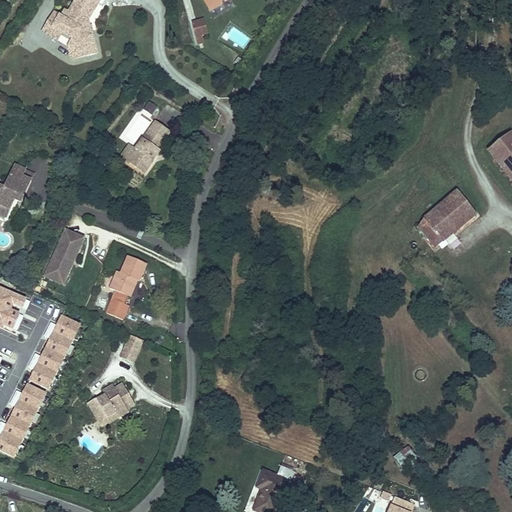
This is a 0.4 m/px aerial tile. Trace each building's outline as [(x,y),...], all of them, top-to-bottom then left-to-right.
[(103,6),(92,0),(83,0),(73,18),(69,25),(65,22),(58,18),(47,37),(51,39),(55,31),(66,38),(78,45),(73,52),(77,65),(89,62),(102,58),(99,49),(93,31),(92,32),(89,33),(87,28),(90,27),(90,26),(103,6)] [(207,0),(213,10),(224,4),(223,0),(207,0)] [(207,21),(195,25),(200,41),(206,39),(212,37),(207,21)] [(66,38),(55,31),(51,39),(62,45),(66,38)] [(206,39),(200,41),(201,47),(208,45),(206,39)] [(250,64),(244,60),(239,65),(245,70),(250,64)] [(511,84),(501,80),(497,92),(511,97),(511,84)] [(131,162),(138,167),(142,161),(151,167),(160,154),(158,152),(162,146),(173,131),(158,120),(139,148),(140,149),(131,162)] [(511,182),(511,138),(509,135),(487,152),(511,182)] [(142,161),(138,167),(147,173),(151,167),(142,161)] [(17,164),(15,170),(25,174),(27,168),(17,164)] [(25,174),(33,178),(36,172),(27,168),(25,174)] [(0,182),(0,205),(2,200),(13,204),(17,195),(14,194),(16,190),(26,194),(27,192),(33,178),(25,174),(15,170),(8,186),(0,182)] [(423,219),(418,227),(434,248),(476,214),(458,191),(423,219)] [(2,200),(0,205),(0,208),(9,212),(13,204),(2,200)] [(71,279),(89,241),(71,233),(53,271),(71,279)] [(121,272),(113,289),(129,296),(136,280),(138,281),(140,282),(147,265),(132,257),(124,274),(121,272)] [(68,286),(71,279),(53,271),(50,278),(68,286)] [(136,280),(129,296),(131,297),(138,281),(136,280)] [(27,310),(31,303),(0,288),(0,327),(4,329),(6,325),(19,331),(26,317),(12,311),(15,304),(27,310)] [(114,300),(108,314),(123,321),(129,306),(114,300)] [(354,313),(354,326),(366,326),(366,315),(363,315),(362,313),(354,313)] [(36,373),(32,382),(51,392),(83,328),(67,320),(62,329),(56,325),(49,338),(54,341),(44,360),(37,356),(30,370),(36,373)] [(135,361),(143,341),(130,336),(122,355),(135,361)] [(92,401),(98,414),(107,409),(110,414),(117,411),(120,416),(129,411),(127,407),(124,401),(133,396),(126,382),(118,386),(116,384),(106,389),(108,393),(110,396),(103,400),(101,396),(92,401)] [(0,440),(1,442),(0,444),(0,451),(16,460),(48,397),(32,389),(28,397),(21,394),(14,406),(20,409),(10,429),(3,425),(0,429),(0,440)] [(124,401),(127,407),(137,402),(133,396),(124,401)] [(107,409),(98,414),(104,424),(120,416),(117,411),(110,414),(107,409)] [(409,447),(394,460),(400,469),(416,456),(409,447)] [(261,490),(252,511),(274,511),(286,481),(289,482),(293,471),(281,466),(276,478),(262,473),(256,488),(261,490)] [(398,499),(394,508),(405,511),(415,511),(418,506),(398,499)]
